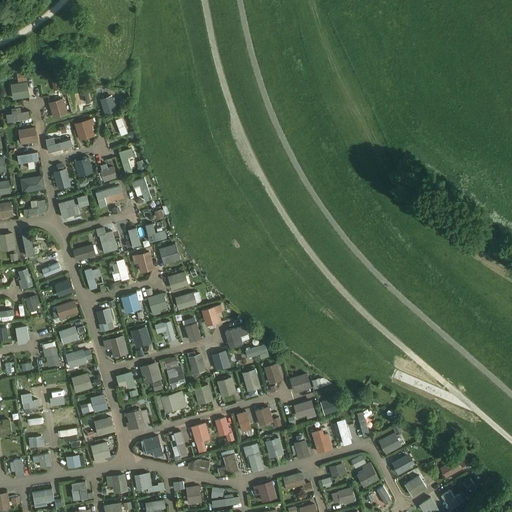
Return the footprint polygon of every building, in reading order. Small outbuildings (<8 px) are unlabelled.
[(27,71),(18,72),(19,81),(28,80),(27,71)] [(52,77),(55,89),(63,88),(60,75),(52,77)] [(30,96),(28,81),(11,83),(13,98),(30,96)] [(88,92),(76,95),(80,112),(93,109),(88,92)] [(113,95),(101,98),(105,113),(117,110),(113,95)] [(67,113),(63,97),(49,101),(53,117),(67,113)] [(7,121),(29,117),(28,110),(21,111),(20,106),(13,108),(14,112),(6,114),(7,121)] [(128,132),(122,116),(115,119),(120,135),(128,132)] [(76,123),(81,138),(94,135),(90,119),(76,123)] [(37,141),(35,126),(19,129),(22,143),(37,141)] [(71,138),(47,145),(49,151),(73,145),(71,138)] [(131,146),(120,149),(126,171),(133,169),(129,155),(134,154),(131,146)] [(38,160),(37,151),(17,154),(19,163),(28,161),(29,165),(35,165),(34,160),(38,160)] [(92,172),(88,156),(75,160),(79,176),(92,172)] [(140,168),(147,166),(144,158),(138,160),(140,168)] [(105,179),(118,175),(114,164),(101,168),(105,179)] [(70,184),(66,168),(54,171),(59,188),(70,184)] [(44,187),(43,175),(22,178),(23,191),(44,187)] [(151,196),(144,177),(134,180),(139,192),(143,191),(145,197),(151,196)] [(0,192),(10,191),(9,179),(0,180),(0,192)] [(97,191),(101,205),(112,202),(110,195),(122,191),(120,185),(97,191)] [(79,195),(81,205),(91,203),(89,193),(79,195)] [(23,208),(24,215),(46,212),(44,198),(36,199),(37,206),(23,208)] [(60,202),(64,217),(74,215),(70,199),(60,202)] [(0,216),(13,215),(11,200),(0,202),(0,216)] [(158,218),(166,216),(163,208),(155,210),(158,218)] [(145,223),(150,240),(166,236),(165,228),(155,231),(153,221),(145,223)] [(141,243),(135,226),(127,229),(133,245),(141,243)] [(117,247),(112,229),(99,233),(104,251),(117,247)] [(33,230),(24,232),(29,256),(39,254),(33,230)] [(14,231),(0,232),(0,247),(0,250),(16,247),(14,231)] [(96,253),(93,243),(73,248),(76,259),(96,253)] [(181,258),(176,243),(160,248),(164,263),(181,258)] [(154,268),(149,250),(137,253),(141,271),(154,268)] [(12,259),(20,258),(18,251),(11,252),(12,259)] [(60,268),(55,257),(46,260),(51,272),(60,268)] [(129,275),(124,257),(112,261),(117,279),(129,275)] [(35,263),(39,271),(45,268),(42,260),(35,263)] [(91,266),(85,268),(90,287),(96,285),(93,274),(101,272),(99,266),(92,268),(91,266)] [(11,282),(8,268),(0,269),(0,287),(6,286),(5,283),(11,282)] [(172,289),(189,283),(185,271),(168,276),(172,289)] [(34,281),(31,272),(19,276),(22,285),(34,281)] [(56,285),(60,295),(75,289),(72,279),(56,285)] [(179,308),(196,303),(193,291),(176,297),(179,308)] [(137,292),(122,296),(126,312),(141,308),(137,292)] [(167,306),(163,292),(149,297),(153,311),(167,306)] [(41,308),(37,295),(27,298),(31,311),(41,308)] [(59,305),(62,317),(81,311),(77,299),(59,305)] [(202,309),(207,324),(220,320),(215,305),(202,309)] [(110,307),(97,310),(102,329),(115,325),(110,307)] [(1,311),(2,317),(16,314),(15,308),(1,311)] [(144,310),(133,313),(135,318),(145,316),(144,310)] [(196,315),(184,318),(185,323),(198,320),(196,315)] [(34,323),(36,330),(51,326),(48,318),(34,323)] [(176,337),(171,319),(157,323),(159,330),(165,329),(168,340),(176,337)] [(29,334),(27,322),(14,324),(16,336),(29,334)] [(201,337),(197,322),(185,325),(190,341),(201,337)] [(8,323),(1,323),(3,338),(10,337),(8,323)] [(62,330),(66,342),(81,337),(77,325),(62,330)] [(151,342),(146,325),(132,329),(137,346),(151,342)] [(226,331),(230,346),(243,342),(241,334),(248,332),(246,325),(226,331)] [(128,351),(123,334),(105,339),(107,347),(112,346),(114,355),(128,351)] [(268,353),(265,343),(247,349),(249,355),(260,352),(261,355),(268,353)] [(62,362),(57,344),(45,347),(50,365),(62,362)] [(146,345),(137,347),(139,355),(147,353),(146,345)] [(67,353),(71,366),(89,361),(85,348),(67,353)] [(226,350),(213,354),(217,369),(230,365),(226,350)] [(206,369),(201,352),(188,356),(193,373),(206,369)] [(14,369),(12,354),(4,355),(7,370),(14,369)] [(170,383),(186,378),(180,359),(165,364),(170,383)] [(23,361),(24,369),(32,368),(32,361),(23,361)] [(162,377),(157,361),(140,365),(145,382),(162,377)] [(282,379),(277,362),(265,366),(270,382),(282,379)] [(256,368),(244,371),(248,389),(261,386),(256,368)] [(136,385),(132,370),(116,374),(121,390),(136,385)] [(94,386),(91,372),(74,376),(77,390),(94,386)] [(295,392),(312,386),(307,372),(290,378),(295,392)] [(315,386),(330,383),(328,374),(313,378),(315,386)] [(29,381),(28,375),(17,377),(20,390),(33,387),(32,380),(29,381)] [(237,391),(232,376),(218,381),(222,395),(237,391)] [(208,383),(194,387),(199,403),(213,399),(208,383)] [(268,392),(278,389),(275,383),(266,387),(268,392)] [(187,406),(183,390),(161,395),(165,412),(187,406)] [(110,407),(106,393),(92,397),(95,411),(110,407)] [(67,394),(53,397),(54,405),(68,402),(67,394)] [(37,406),(35,395),(21,397),(23,408),(37,406)] [(316,413),(312,399),(297,404),(300,414),(307,412),(308,416),(316,413)] [(342,400),(322,406),(324,413),(344,407),(342,400)] [(0,413),(11,412),(10,401),(2,403),(0,404),(0,413)] [(269,405),(254,410),(259,425),(274,420),(269,405)] [(77,414),(76,407),(58,410),(60,421),(71,419),(70,415),(77,414)] [(145,424),(141,408),(124,412),(128,428),(145,424)] [(251,428),(246,410),(237,413),(243,430),(251,428)] [(370,434),(363,410),(357,411),(364,435),(370,434)] [(30,427),(43,425),(41,416),(28,419),(30,427)] [(96,421),(99,432),(117,428),(114,416),(96,421)] [(231,431),(226,416),(215,419),(220,434),(231,431)] [(341,444),(359,439),(354,421),(349,423),(347,416),(339,419),(344,435),(339,436),(341,444)] [(210,436),(205,421),(191,425),(195,441),(210,436)] [(2,423),(3,434),(13,433),(12,422),(2,423)] [(333,448),(326,426),(311,431),(318,453),(333,448)] [(65,441),(79,438),(78,428),(63,430),(65,441)] [(89,441),(96,439),(93,429),(86,432),(89,441)] [(188,454),(181,430),(175,432),(182,455),(188,454)] [(380,438),(387,452),(402,444),(395,431),(380,438)] [(31,436),(32,445),(45,443),(44,434),(31,436)] [(164,453),(159,435),(144,440),(147,452),(154,450),(155,456),(164,453)] [(284,452),(280,436),(266,440),(270,456),(284,452)] [(310,454),(306,439),(294,442),(299,458),(310,454)] [(94,445),(97,459),(112,455),(109,441),(94,445)] [(9,443),(10,451),(23,449),(22,442),(9,443)] [(264,468),(258,442),(246,445),(252,470),(264,468)] [(408,466),(430,455),(423,442),(411,448),(415,455),(405,460),(408,466)] [(356,466),(367,461),(364,452),(352,457),(356,466)] [(51,453),(35,456),(37,467),(53,464),(51,453)] [(239,469),(234,453),(223,456),(226,465),(220,467),(222,474),(239,469)] [(69,457),(70,467),(86,464),(84,454),(69,457)] [(26,472),(23,457),(14,459),(17,474),(26,472)] [(461,466),(456,457),(441,467),(447,475),(461,466)] [(465,470),(474,466),(470,457),(461,461),(465,470)] [(190,461),(189,467),(208,472),(211,461),(198,458),(190,461)] [(346,472),(344,462),(330,465),(332,475),(346,472)] [(372,465),(358,472),(366,486),(379,479),(372,465)] [(149,470),(134,473),(137,488),(152,485),(149,470)] [(306,483),(303,471),(284,476),(287,488),(306,483)] [(127,490),(125,472),(108,475),(109,485),(113,485),(114,492),(127,490)] [(479,482),(473,473),(463,480),(468,489),(479,482)] [(427,485),(420,474),(405,483),(412,494),(427,485)] [(88,497),(86,479),(72,481),(74,499),(88,497)] [(277,496),(272,479),(252,485),(255,494),(261,493),(263,500),(277,496)] [(205,501),(202,483),(186,486),(188,503),(205,501)] [(214,485),(213,493),(224,494),(225,486),(214,485)] [(392,499),(383,485),(376,489),(385,503),(392,499)] [(356,502),(352,486),(338,490),(341,500),(344,499),(345,505),(356,502)] [(54,499),(52,487),(33,491),(35,503),(54,499)] [(460,502),(450,487),(442,493),(452,508),(460,502)] [(0,508),(10,507),(7,491),(0,491),(0,508)] [(456,495),(461,502),(466,499),(461,491),(456,495)] [(22,494),(12,496),(14,503),(23,501),(22,494)] [(212,499),(213,505),(240,501),(239,495),(212,499)] [(442,511),(432,495),(420,502),(425,511),(427,511),(430,510),(431,511),(442,511)] [(165,507),(164,498),(145,501),(146,511),(157,511),(156,508),(165,507)] [(106,511),(122,511),(121,501),(105,504),(106,511)] [(298,508),(299,511),(316,511),(314,503),(298,508)]
